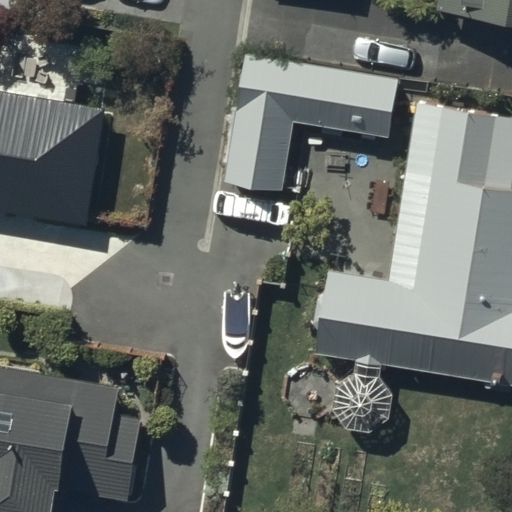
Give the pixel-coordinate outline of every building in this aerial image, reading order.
[(511,0),(447,0),(511,9),(511,0)] [(391,127),(400,71),(247,48),(228,172),(281,180),(292,112),(391,127)] [(103,105),(0,88),(0,197),(86,211),(103,105)] [(511,164),(511,116),(423,103),(395,277),(333,268),(320,348),(511,378),(511,187),(508,187),(511,164)] [(111,386),(0,367),(0,511),(47,511),(54,473),(124,484),(135,418),(106,413),(111,386)]
